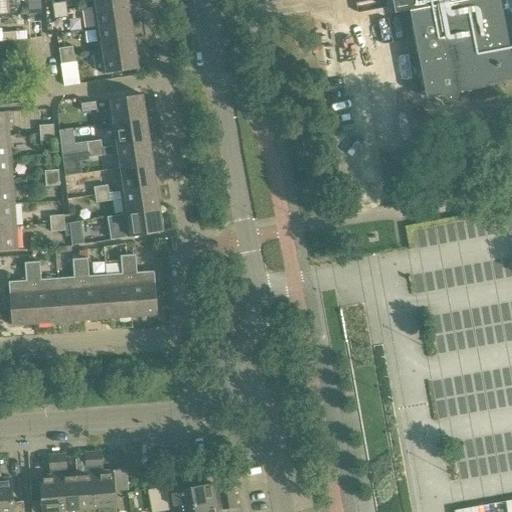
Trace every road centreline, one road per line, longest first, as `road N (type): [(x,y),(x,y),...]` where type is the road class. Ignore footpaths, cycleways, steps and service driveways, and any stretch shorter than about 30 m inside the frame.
road 1 (residential): [(0,348),(168,336),(186,315),(146,0)]
road 2 (residential): [(247,238),(203,0)]
road 3 (residential): [(0,427),(179,413),(226,374)]
road 4 (residential): [(226,374),(252,394),(273,431),(288,511)]
road 5 (residential): [(247,238),(259,311),(226,374)]
